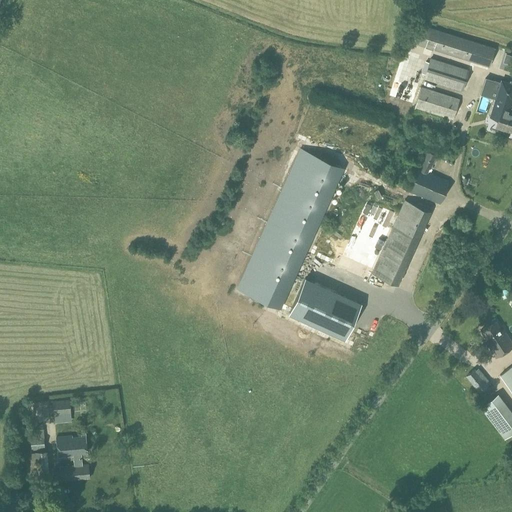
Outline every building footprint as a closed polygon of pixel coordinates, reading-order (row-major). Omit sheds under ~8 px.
[(423,26),(417,44),(490,67),(495,49),(423,26)] [(424,79),(463,91),(470,70),(430,57),(424,79)] [(511,100),(511,81),(510,83),(502,80),(501,83),(500,84),(495,82),(495,81),(485,78),(480,94),(496,99),(511,104),(511,100)] [(415,107),(454,119),(460,99),(421,86),(415,107)] [(495,100),(491,115),(499,117),(497,128),(511,132),(511,112),(509,112),(511,105),(495,100)] [(443,151),(450,154),(457,137),(451,134),(443,151)] [(237,288),(281,308),(345,167),(301,147),(237,288)] [(420,168),(419,167),(409,191),(440,203),(448,181),(428,171),(430,167),(431,168),(437,155),(427,150),(421,163),(422,164),(420,168)] [(405,200),(372,273),(397,285),(431,212),(405,200)] [(341,252),(348,243),(342,239),(338,245),(340,246),(337,249),(341,252)] [(413,262),(406,277),(413,280),(428,246),(424,244),(415,263),(413,262)] [(361,303),(347,297),(331,331),(345,338),(361,303)] [(502,300),(492,308),(498,317),(508,309),(502,300)] [(486,343),(496,357),(511,346),(511,341),(504,329),(502,330),(496,320),(481,330),(488,342),(486,343)] [(511,366),(500,376),(511,392),(511,366)] [(466,376),(480,392),(489,385),(475,368),(466,376)] [(504,440),(511,433),(511,415),(497,395),(480,407),(504,440)] [(53,401),(55,423),(72,421),(70,399),(53,401)] [(30,430),(31,449),(46,448),(44,429),(30,430)] [(57,437),(59,457),(73,455),(74,466),(59,467),(61,481),(90,478),(88,464),(83,465),(82,452),(88,452),(86,437),(73,438),(72,435),(57,437)] [(27,475),(50,472),(48,450),(24,453),(27,475)]
